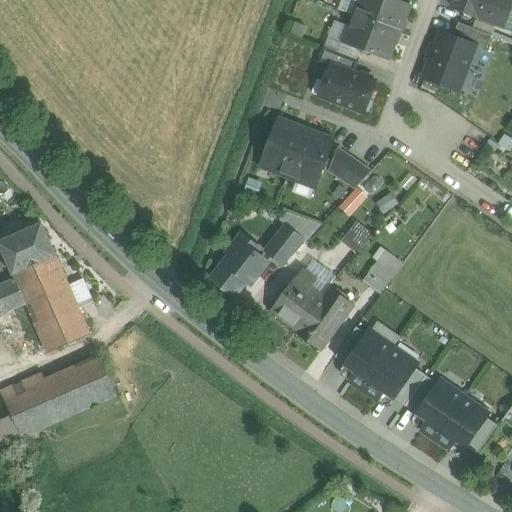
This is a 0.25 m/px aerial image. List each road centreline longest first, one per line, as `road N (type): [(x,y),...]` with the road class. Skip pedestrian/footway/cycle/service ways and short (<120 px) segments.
road 1 (secondary): [(478,511),(207,323),(0,125)]
road 2 (track): [(0,386),(111,341),(170,288)]
